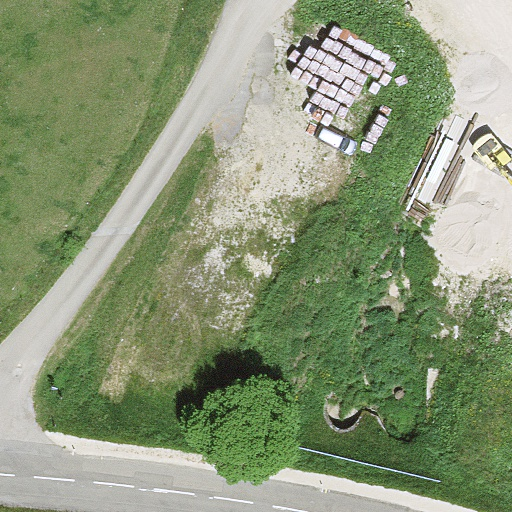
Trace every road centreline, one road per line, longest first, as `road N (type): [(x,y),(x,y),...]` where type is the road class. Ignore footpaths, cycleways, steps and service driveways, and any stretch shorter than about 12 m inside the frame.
road 1 (unclassified): [(247,0),(207,88),(155,172),(0,388)]
road 2 (secondary): [(0,475),(148,486),(299,511)]
